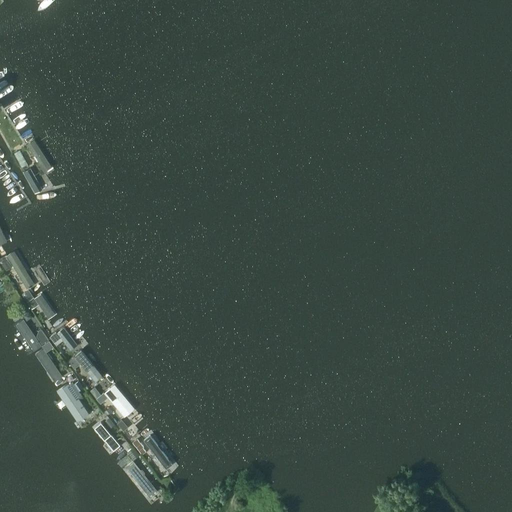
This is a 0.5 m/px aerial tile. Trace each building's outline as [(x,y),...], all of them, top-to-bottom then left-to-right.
[(34,140),(26,145),(44,173),(52,167),(34,140)] [(20,150),(14,153),(22,167),(28,164),(20,150)] [(0,244),(1,244),(10,240),(0,220),(0,244)] [(7,256),(27,289),(31,287),(35,284),(14,251),(10,252),(7,256)] [(0,258),(0,260),(1,261),(7,270),(13,266),(5,256),(0,258)] [(29,289),(22,294),(32,308),(39,304),(37,301),(29,289)] [(54,315),(41,295),(36,299),(49,318),(54,315)] [(32,316),(29,311),(23,315),(27,320),(32,316)] [(34,352),(41,346),(23,318),(14,324),(25,339),(21,341),(26,349),(30,347),(32,351),(33,350),(34,352)] [(42,344),(48,340),(49,339),(41,328),(39,330),(37,336),(42,344)] [(64,329),(58,332),(70,350),(76,346),(64,329)] [(56,331),(50,336),(54,341),(60,337),(56,331)] [(45,348),(37,355),(59,380),(66,373),(45,348)] [(75,357),(95,381),(102,375),(82,350),(75,357)] [(75,358),(70,362),(74,367),(79,363),(75,358)] [(84,387),(79,380),(74,383),(79,390),(84,387)] [(85,417),(90,412),(70,383),(63,386),(58,391),(78,420),(85,417)] [(104,392),(125,416),(135,407),(115,383),(109,388),(104,392)] [(97,399),(101,404),(109,398),(104,392),(97,399)] [(119,442),(106,425),(98,430),(111,448),(119,442)] [(141,439),(163,468),(174,460),(151,430),(140,439),(141,439)] [(142,454),(146,451),(143,447),(144,447),(138,438),(133,442),(142,454)] [(133,447),(127,452),(129,454),(133,460),(134,460),(140,455),(134,447),(133,447)] [(131,460),(123,466),(148,497),(156,491),(131,460)]
